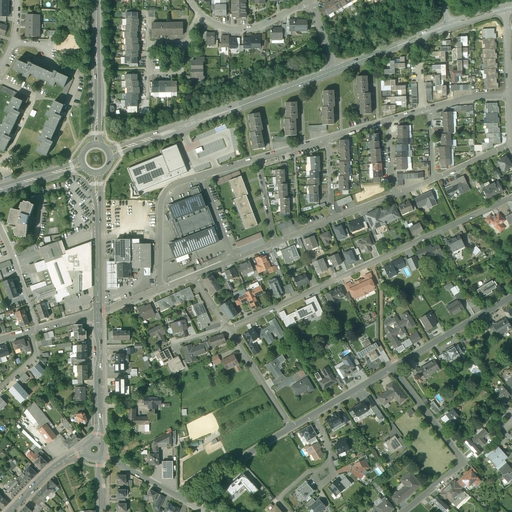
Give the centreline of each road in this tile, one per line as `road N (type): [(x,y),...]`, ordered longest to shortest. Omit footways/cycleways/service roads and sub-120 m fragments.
road 1 (residential): [(511,197),(229,329)]
road 2 (secondary): [(109,153),(335,69)]
road 3 (residential): [(391,367),(462,459),(403,511)]
road 4 (tertiary): [(95,144),(95,0)]
road 5 (tertiary): [(97,313),(96,173)]
road 6 (residential): [(391,367),(511,296)]
road 7 (residential): [(200,175),(174,183),(161,198),(160,288)]
road 8 (residential): [(181,498),(291,427)]
road 9 (tertiary): [(96,442),(97,313)]
road 10 (secondary): [(335,69),(450,24)]
road 11 (residential): [(200,16),(246,29),(311,0)]
